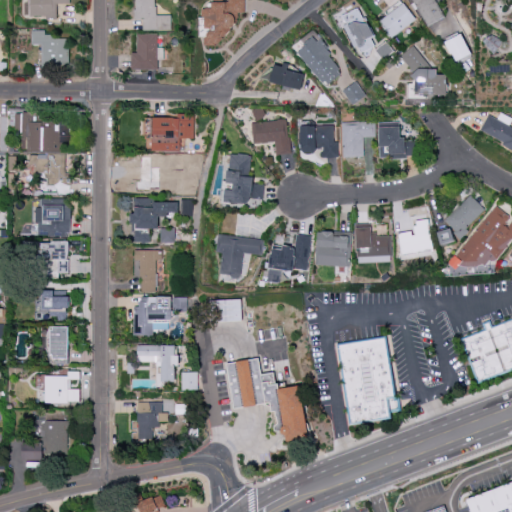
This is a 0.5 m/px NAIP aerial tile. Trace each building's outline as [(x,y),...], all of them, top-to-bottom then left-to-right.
[(69,0),(28,0),(29,17),(56,17),(56,3),(69,3),(69,0)] [(171,30),(170,15),(155,15),(155,0),(134,0),(135,20),(142,19),(142,30),(171,30)] [(244,0),(227,0),(228,1),(211,2),(211,8),(204,8),(204,28),(206,28),(206,45),(229,45),(229,14),(244,13),(244,0)] [(442,19),(434,0),(414,0),(424,26),(442,19)] [(415,21),(405,3),(379,19),(389,37),(415,21)] [(357,55),(376,48),(360,8),(342,15),(357,55)] [(69,65),(68,37),(45,37),(45,30),(31,30),(32,45),(41,44),(41,66),(69,65)] [(157,33),(136,34),(137,52),(131,53),(131,70),(157,69),(157,60),(163,60),(163,47),(157,47),(157,33)] [(444,41),(455,61),(470,54),(460,34),(444,41)] [(296,50),(325,87),(343,72),(315,36),(296,50)] [(414,95),(446,95),(446,74),(436,75),(436,69),(428,69),(428,64),(413,46),(400,56),(414,73),(414,95)] [(301,89),(305,71),(281,66),(273,64),(269,82),(301,89)] [(365,94),(355,81),(342,90),(351,103),(365,94)] [(68,125),(42,126),(42,122),(37,122),(36,113),(10,113),(11,134),(22,134),(22,151),(69,149),(68,125)] [(180,151),(180,138),(194,139),(194,114),(180,113),(180,118),(147,117),(147,138),(152,139),(151,150),(180,151)] [(511,123),(498,117),(497,119),(488,115),(480,133),(511,148),(511,123)] [(275,142),(275,154),(289,153),(288,120),(253,121),(254,143),(275,142)] [(341,122),(342,157),(364,157),(363,137),(375,137),(374,121),(341,122)] [(379,158),(414,157),(414,139),(400,139),(399,123),(378,124),(379,158)] [(338,157),(338,140),(333,140),(333,125),(317,126),(317,125),(299,126),(300,151),(322,150),(322,157),(338,157)] [(223,202),(248,204),(249,198),(263,199),(264,184),(250,183),(252,155),(229,153),(227,186),(224,186),(223,202)] [(66,154),(30,155),(30,173),(48,172),(48,182),(67,181),(66,154)] [(465,229),(485,209),(470,195),(444,220),(448,225),(436,237),(445,246),(455,235),(460,240),(468,232),(465,229)] [(131,242),(149,243),(150,228),(158,229),(158,214),(180,214),(180,216),(192,217),(192,199),(180,199),(180,201),(135,200),(134,212),(131,212),(131,242)] [(70,234),(70,219),(63,219),(63,203),(41,202),(41,207),(32,207),(31,234),(70,234)] [(495,262),(511,238),(511,218),(494,205),(455,257),(474,270),(479,262),(485,266),(490,259),(495,262)] [(399,233),(401,253),(432,250),(429,219),(412,221),(414,231),(399,233)] [(391,261),(390,235),(371,235),(371,225),(356,226),(357,262),(391,261)] [(174,228),(160,228),(160,242),(175,242),(174,228)] [(347,266),(348,236),(333,236),(334,231),(317,231),(316,265),(347,266)] [(243,253),(262,255),(263,239),(218,234),(216,252),(222,252),(219,274),(240,276),(243,253)] [(307,272),(311,235),(296,234),(296,236),(281,235),(280,244),(271,243),(269,267),(307,272)] [(69,241),(25,241),(25,261),(38,261),(38,276),(59,276),(59,273),(68,273),(69,241)] [(141,291),(156,291),(156,259),(162,259),(162,250),(134,250),(134,260),(140,260),(140,268),(134,268),(134,275),(141,275),(141,291)] [(54,290),(41,290),(41,311),(49,312),(49,316),(67,317),(67,292),(54,292),(54,290)] [(135,335),(152,335),(152,320),(170,321),(171,297),(136,296),(135,335)] [(187,297),(172,297),(172,305),(173,305),(173,312),(187,311),(187,297)] [(241,321),(241,299),(210,300),(210,322),(241,321)] [(478,380),(511,367),(511,318),(462,338),(478,380)] [(68,327),(50,326),(49,363),(68,364),(68,327)] [(351,422),(391,416),(387,395),(394,394),(386,337),(339,344),(351,422)] [(175,345),(137,345),(137,361),(156,361),(156,386),(176,386),(176,354),(175,354),(175,345)] [(233,408),(270,403),(274,430),(282,429),(283,441),(307,438),(301,385),(277,388),(274,372),(260,374),(258,358),(227,362),(233,408)] [(181,390),(197,390),(197,372),(181,372),(181,390)] [(79,403),(79,389),(67,389),(68,376),(45,375),(44,402),(79,403)] [(137,402),(137,424),(131,424),(132,440),(162,440),(162,421),(167,421),(167,412),(162,412),(162,401),(137,402)] [(68,421),(43,420),(42,454),(67,455),(68,421)] [(470,511),(466,500),(511,482),(511,511),(470,511)] [(150,511),(158,509),(153,496),(131,505),(133,511),(150,511)]
